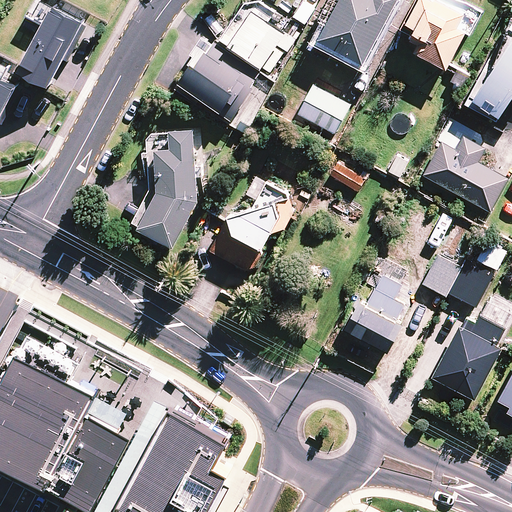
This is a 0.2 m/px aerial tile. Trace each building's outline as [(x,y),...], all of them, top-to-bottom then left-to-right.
[(299,33),(253,0),(249,0),(223,36),(272,71),(299,33)] [(364,60),(396,0),(329,0),(321,16),(329,20),(320,36),(364,60)] [(477,14),(452,0),(420,0),(409,21),(424,29),(415,47),(449,65),(477,14)] [(82,21),(57,8),(23,70),(48,83),(82,21)] [(511,32),(505,44),(508,45),(488,78),(486,76),(471,101),(500,118),(511,97),(511,32)] [(244,130),(248,123),(274,85),(211,43),(200,60),(197,58),(183,80),(223,107),(219,113),(244,130)] [(0,128),(21,84),(0,73),(0,128)] [(353,104),(316,83),(300,111),(338,132),(353,104)] [(152,178),(152,188),(135,221),(177,243),(200,199),(199,125),(174,126),(174,129),(150,128),(149,149),(146,149),(146,168),(150,168),(150,178),(152,178)] [(485,149),(463,137),(458,147),(444,139),(426,173),(493,210),(511,177),(479,160),(485,149)] [(368,176),(340,160),(332,174),(360,190),(368,176)] [(270,178),(267,182),(257,176),(246,197),(245,204),(234,209),(212,248),(251,270),(274,228),(287,225),(294,214),(297,216),(304,205),(298,201),(301,197),(270,178)] [(463,265),(441,253),(425,282),(447,294),(463,265)] [(493,274),(468,260),(452,291),(477,305),(493,274)] [(411,272),(392,261),(369,302),(361,298),(346,326),(389,351),(406,320),(399,316),(412,292),(403,287),(411,272)] [(511,321),(511,305),(493,295),(478,321),(468,315),(435,374),(475,397),(504,344),(500,342),(511,321)] [(94,388),(11,345),(0,366),(0,459),(44,482),(83,408),(94,388)] [(511,375),(499,400),(511,407),(511,375)] [(224,431),(166,401),(106,511),(80,511),(61,502),(55,511),(210,511),(227,481),(217,475),(224,462),(211,455),(224,431)] [(83,408),(44,482),(87,505),(126,431),(83,408)]
